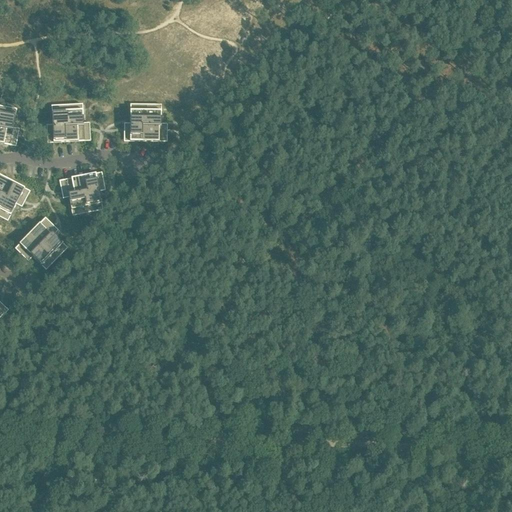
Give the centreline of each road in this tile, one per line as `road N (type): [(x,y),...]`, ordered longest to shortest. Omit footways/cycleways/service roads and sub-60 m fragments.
road 1 (track): [(0,438),(511,446)]
road 2 (unknown): [(346,0),(0,375)]
road 3 (residential): [(0,160),(108,155),(146,168)]
